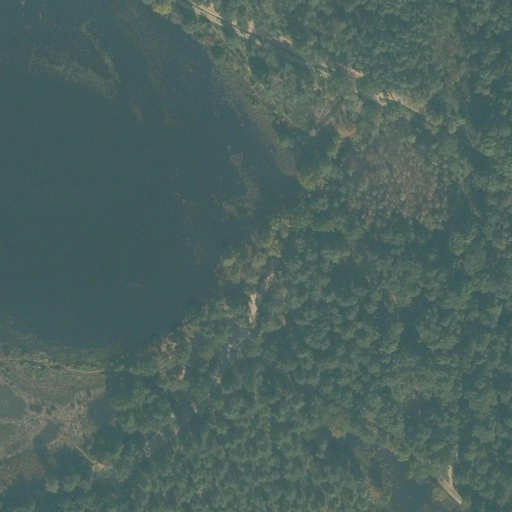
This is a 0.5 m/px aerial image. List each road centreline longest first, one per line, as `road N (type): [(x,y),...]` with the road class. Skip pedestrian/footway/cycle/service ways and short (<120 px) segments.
road 1 (track): [(232,335),(367,95)]
road 2 (track): [(232,335),(371,418),(440,478)]
road 3 (track): [(461,255),(462,339),(450,455),(440,478)]
road 4 (track): [(118,475),(167,435),(226,345)]
road 5 (track): [(371,87),(222,16)]
road 6 (track): [(511,157),(371,87)]
road 7 (track): [(118,475),(69,491),(0,493)]
